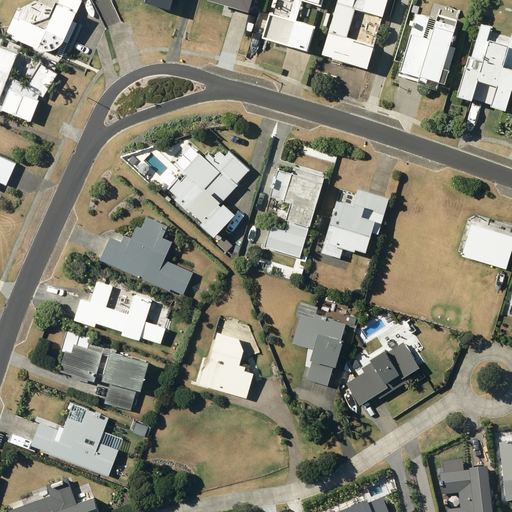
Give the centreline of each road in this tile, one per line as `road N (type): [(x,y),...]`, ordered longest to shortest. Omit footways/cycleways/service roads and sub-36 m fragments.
road 1 (residential): [(179,511),(321,482),(463,394)]
road 2 (residential): [(511,177),(227,89)]
road 3 (residential): [(87,149),(0,348)]
road 4 (residential): [(87,149),(106,98),(142,71),(174,68),(227,89)]
road 5 (residential): [(227,89),(126,121),(87,149)]
